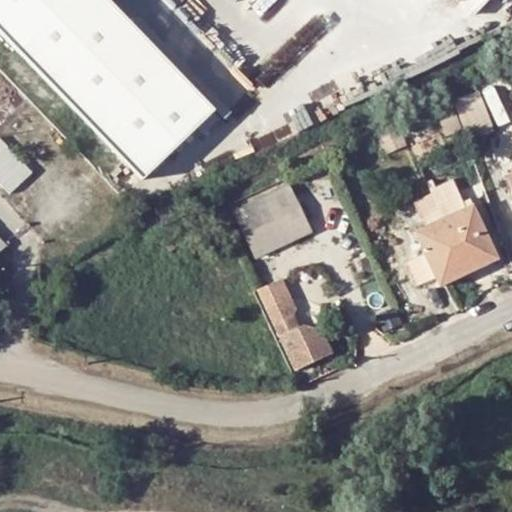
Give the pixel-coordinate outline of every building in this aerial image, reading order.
[(112,0),(0,0),(0,27),(144,177),(218,107),(112,0)] [(449,96),(465,137),(489,129),(475,87),(449,96)] [(34,171),(0,137),(0,186),(1,188),(11,194),(31,175),(34,171)] [(248,255),(306,228),(283,178),(226,205),(248,255)] [(416,224),(434,273),(490,252),(472,203),(465,205),(455,179),(433,187),(443,214),(416,224)] [(275,276),(250,288),(270,331),(287,367),(310,356),(322,351),(309,322),(304,324),(294,321),(289,323),(283,312),(287,302),(275,276)]
